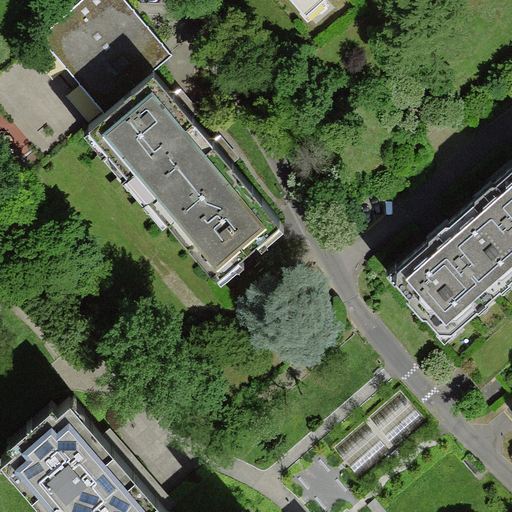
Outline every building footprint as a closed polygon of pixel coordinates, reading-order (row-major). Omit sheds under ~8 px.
[(105,112),(154,70),(173,53),(127,0),(82,0),(40,36),(105,112)] [(295,0),(307,13),(322,0),(295,0)] [(195,117),(154,70),(105,112),(90,125),(130,172),(195,117)] [(280,218),(195,117),(130,172),(216,273),(280,218)] [(511,171),(486,198),(511,227),(511,171)] [(439,238),(493,299),(511,282),(511,227),(486,198),(439,238)] [(493,299),(439,238),(392,270),(445,333),(493,299)] [(52,511),(89,511),(136,472),(71,396),(2,456),(52,511)] [(170,511),(136,472),(89,511),(170,511)]
